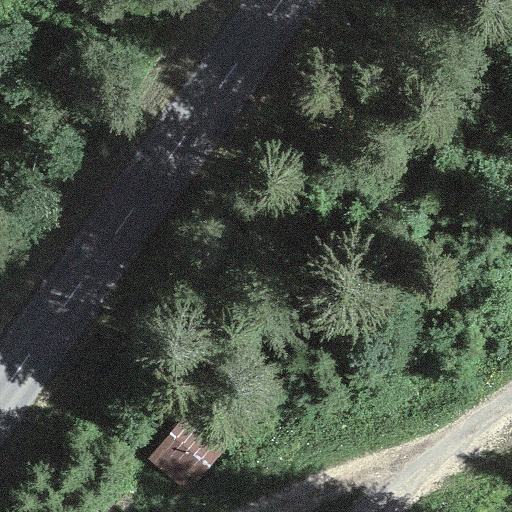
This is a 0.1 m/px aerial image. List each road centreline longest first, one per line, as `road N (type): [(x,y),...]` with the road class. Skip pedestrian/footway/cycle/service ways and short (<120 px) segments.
road 1 (secondary): [(0,403),(285,0)]
road 2 (track): [(376,511),(511,399)]
